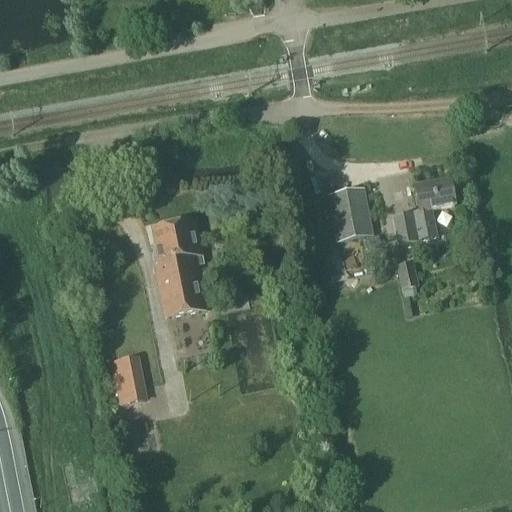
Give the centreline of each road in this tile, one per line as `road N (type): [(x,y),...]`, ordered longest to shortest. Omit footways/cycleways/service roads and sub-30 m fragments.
road 1 (unclassified): [(0,77),(289,25)]
road 2 (unclassified): [(303,111),(100,137)]
road 3 (unclassified): [(503,97),(303,111)]
